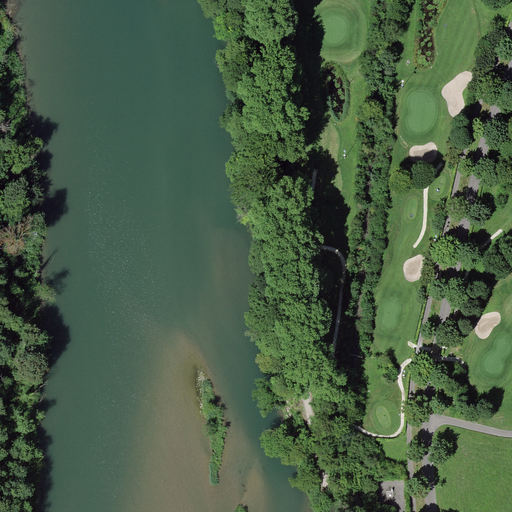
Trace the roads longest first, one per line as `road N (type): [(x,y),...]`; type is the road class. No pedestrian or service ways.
road 1 (track): [(360,511),(349,489),(330,482),(305,384),(262,127),(268,38),(256,0)]
road 2 (residential): [(429,511),(433,351),(477,162),(511,68)]
